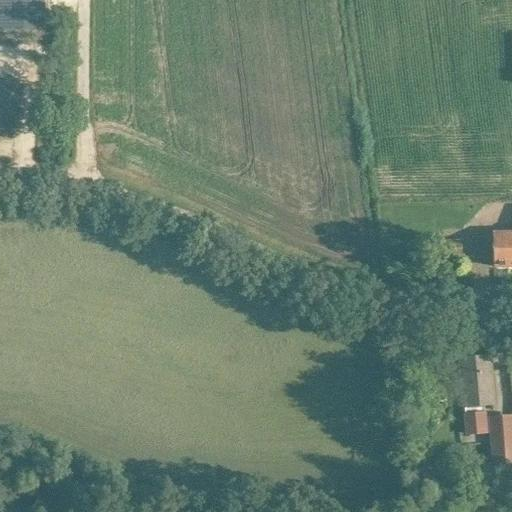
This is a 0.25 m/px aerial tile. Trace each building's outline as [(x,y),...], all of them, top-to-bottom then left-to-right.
[(0,0),(0,26),(45,25),(44,0),(0,0)] [(0,128),(16,129),(17,83),(0,82),(0,128)] [(511,232),(493,233),(493,247),(493,267),(511,266),(511,232)] [(461,240),(438,240),(438,257),(462,257),(461,240)] [(490,356),(459,358),(466,434),(486,432),(483,405),(494,404),(490,356)] [(511,440),(491,442),(493,477),(511,476),(511,440)] [(410,458),(412,483),(441,481),(439,456),(410,458)]
